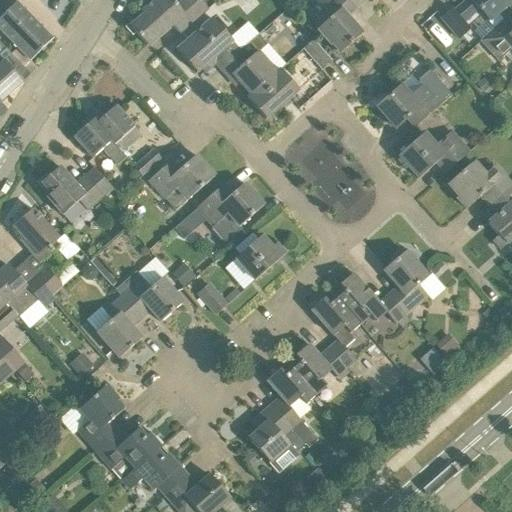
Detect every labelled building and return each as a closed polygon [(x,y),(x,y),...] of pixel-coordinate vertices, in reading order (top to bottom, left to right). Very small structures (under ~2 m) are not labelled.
[(53,40),(39,26),(17,3),(17,4),(13,0),(0,0),(0,30),(30,62),(53,40)] [(199,0),(187,0),(178,8),(171,0),(157,0),(142,13),(145,16),(131,29),(147,46),(172,25),(182,36),(209,12),(199,0)] [(346,17),(355,9),(347,0),(316,0),(315,1),(331,19),(318,30),(340,55),(357,39),(354,36),(359,31),(346,17)] [(347,0),(355,9),(365,0),(347,0)] [(501,12),(511,1),(511,0),(468,0),(454,12),(452,9),(441,18),(460,40),(470,31),(465,24),(479,12),(494,30),(495,30),(507,19),(501,12)] [(220,69),(241,51),(213,19),(177,51),(197,74),(212,60),(220,69)] [(511,63),(511,24),(507,19),(495,30),(494,30),(480,42),(499,63),(506,56),(511,63)] [(309,45),(303,30),(294,34),(299,49),(309,45)] [(280,70),(277,72),(260,52),(268,45),(259,35),(241,51),(220,69),(229,79),(233,76),(250,96),(247,99),(251,96),(252,97),(277,74),(276,73),(280,70)] [(332,61),(319,46),(314,41),(303,50),(322,71),(332,61)] [(0,55),(0,118),(8,111),(0,103),(31,75),(18,60),(8,49),(0,55)] [(298,91),(285,76),(280,70),(276,73),(277,74),(252,97),(251,96),(247,99),(266,120),(298,91)] [(416,128),(431,115),(452,96),(431,71),(420,80),(419,85),(422,88),(411,98),(401,87),(377,108),(396,129),(408,119),(416,128)] [(483,80),(477,85),(484,94),(491,88),(483,80)] [(122,153),(141,136),(116,107),(104,117),(97,110),(89,117),(122,153)] [(126,158),(122,153),(89,117),(82,123),(86,128),(74,138),(93,159),(103,150),(117,167),(126,158)] [(446,174),(471,152),(453,132),(437,146),(426,133),(399,157),(419,179),(437,164),(446,174)] [(143,176),(162,160),(154,151),(135,167),(143,176)] [(176,212),(215,177),(196,156),(175,175),(167,166),(148,182),(165,202),(166,201),(176,212)] [(490,207),(511,188),(511,183),(496,165),(486,174),(475,162),(448,185),(459,197),(457,199),(466,210),(481,197),(490,207)] [(75,185),(73,183),(60,168),(41,184),(51,194),(47,198),(63,217),(79,203),(88,213),(104,199),(84,177),(75,185)] [(84,177),(104,199),(114,191),(94,169),(84,177)] [(197,209),(198,209),(212,227),(210,229),(223,242),(228,242),(242,229),(240,227),(264,206),(245,184),(231,196),(222,186),(197,209)] [(507,245),(508,247),(511,243),(511,188),(490,207),(497,216),(488,224),(499,236),(493,241),(501,250),(507,245)] [(20,241),(32,256),(23,263),(53,297),(63,288),(41,263),(59,248),(56,244),(59,240),(33,210),(13,227),(23,238),(20,241)] [(193,232),(184,221),(175,229),(184,240),(193,232)] [(235,260),(242,267),(255,282),(285,255),(277,245),(272,249),(262,237),(235,260)] [(419,286),(428,278),(405,252),(384,271),(398,288),(388,297),(411,323),(411,322),(407,318),(430,298),(419,286)] [(91,263),(113,287),(117,283),(95,259),(91,263)] [(429,272),(432,275),(444,288),(452,281),(451,273),(441,262),(429,272)] [(56,300),(53,297),(23,263),(13,272),(8,266),(0,272),(0,297),(18,319),(29,310),(18,298),(27,289),(45,310),(56,300)] [(185,265),(173,276),(183,289),(196,278),(185,265)] [(87,282),(93,283),(97,278),(98,272),(93,267),(88,267),(83,272),(83,277),(87,282)] [(183,304),(162,280),(151,289),(136,273),(116,291),(120,297),(141,320),(151,311),(161,323),(183,304)] [(379,305),(366,290),(353,275),(340,286),(345,292),(338,299),(361,325),(371,317),(376,323),(386,314),(397,327),(400,324),(404,329),(411,323),(388,297),(379,305)] [(208,285),(198,295),(216,316),(227,306),(208,285)] [(235,290),(227,296),(225,299),(228,304),(231,301),(239,294),(235,290)] [(0,334),(18,319),(0,297),(0,334)] [(131,328),(141,320),(120,297),(106,309),(114,319),(97,334),(119,359),(142,340),(131,328)] [(350,335),(361,325),(338,299),(329,306),(324,300),(311,312),(337,341),(328,350),(349,374),(347,371),(357,362),(346,349),(356,341),(350,335)] [(447,360),(460,348),(449,335),(436,346),(447,360)] [(0,339),(0,357),(14,374),(25,364),(2,338),(0,339)] [(319,357),(309,345),(295,357),(301,363),(292,371),(316,398),(327,387),(321,380),(332,371),(341,382),(349,374),(328,350),(319,357)] [(433,349),(419,360),(432,376),(446,365),(437,355),(433,349)] [(94,367),(83,354),(70,366),(80,378),(94,367)] [(0,357),(0,386),(14,374),(0,357)] [(35,375),(26,365),(17,372),(26,383),(35,375)] [(316,398),(292,371),(285,377),(280,371),(266,382),(281,399),(271,407),(305,445),(309,449),(318,441),(300,421),(311,412),(306,406),(316,398)] [(94,453),(118,432),(110,422),(122,412),(115,404),(118,401),(106,387),(78,411),(89,424),(77,433),(94,453)] [(389,417),(395,412),(389,406),(383,411),(389,417)] [(296,453),(305,445),(271,407),(253,423),(259,431),(249,440),(279,475),(300,457),(296,453)] [(386,420),(379,412),(366,423),(374,431),(386,420)] [(121,482),(160,448),(149,435),(146,438),(138,430),(126,441),(118,432),(94,453),(111,472),(112,471),(121,482)] [(357,448),(348,437),(334,449),(342,459),(357,448)] [(165,498),(188,477),(172,459),(171,460),(167,456),(164,459),(157,452),(161,448),(160,448),(121,482),(130,492),(143,481),(153,493),(158,489),(165,498)] [(314,486),(325,477),(319,469),(307,479),(314,486)] [(215,511),(220,508),(223,511),(242,511),(210,476),(197,488),(188,477),(165,498),(155,507),(159,511),(164,511),(172,505),(177,511),(194,511),(196,511),(197,511),(215,511)] [(0,485),(0,486),(6,493),(15,484),(9,477),(0,485)] [(37,481),(25,491),(34,502),(46,492),(37,481)] [(67,511),(54,496),(42,506),(46,511),(67,511)]
